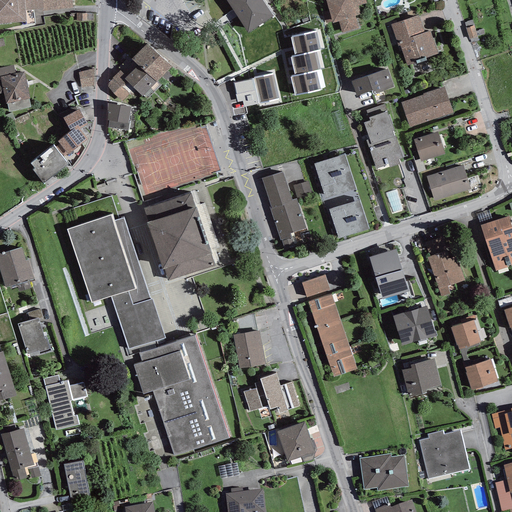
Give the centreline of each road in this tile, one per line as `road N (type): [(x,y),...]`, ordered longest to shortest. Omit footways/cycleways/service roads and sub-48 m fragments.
road 1 (residential): [(107,6),(174,54),(211,93),(273,273)]
road 2 (tertiary): [(107,6),(95,149),(79,171),(0,225)]
road 3 (residential): [(273,273),(510,189)]
road 4 (residential): [(273,273),(354,511)]
road 5 (residential): [(510,189),(449,0)]
road 6 (unknown): [(399,232),(346,97)]
